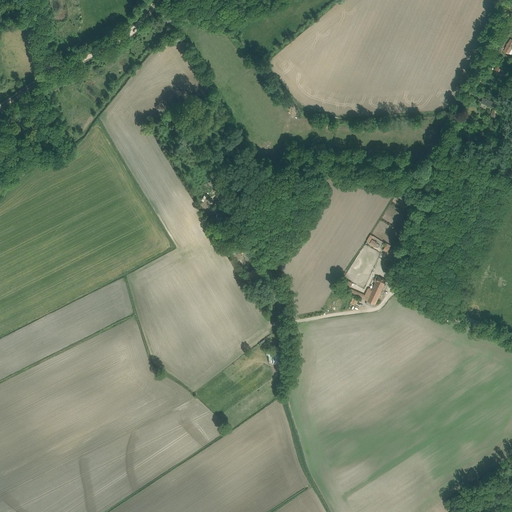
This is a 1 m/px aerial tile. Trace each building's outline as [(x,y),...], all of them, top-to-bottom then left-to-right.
[(494,72),(502,77),(504,73),(508,75),(509,73),(511,75),(511,74),(511,72),(510,72),(510,71),(506,69),(506,71),(498,66),(494,72)] [(481,102),(493,107),(495,102),(483,97),(481,102)] [(220,228),(223,235),(229,232),(227,226),(220,228)] [(393,259),(399,262),(402,256),(397,253),(393,259)] [(349,292),(375,304),(384,284),(386,280),(376,275),(374,281),(375,282),(372,289),(369,287),(368,288),(364,295),(351,288),(349,292)] [(342,284),(349,288),(352,282),(345,278),(342,284)]
